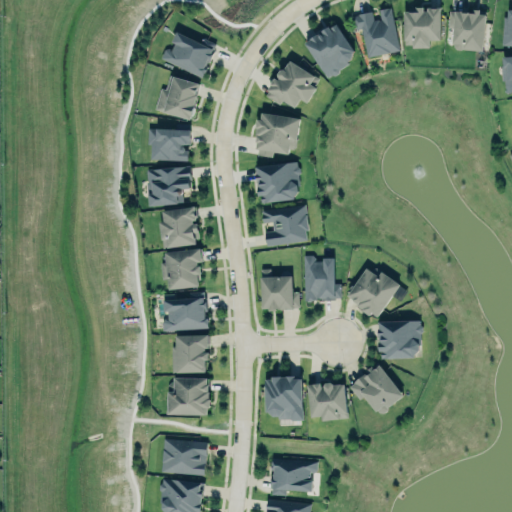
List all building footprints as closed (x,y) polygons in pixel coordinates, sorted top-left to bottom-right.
[(427,4),(439,4),(440,36),(428,36),(428,44),(412,45),(412,43),(404,43),(404,37),(403,8),(417,6),(417,3),(423,3),(423,7),(427,7),(427,4)] [(447,9),(447,26),(453,27),(451,40),(454,48),(461,48),(463,45),(483,48),(484,9),(480,9),(479,5),(475,4),(474,8),(454,7),(454,9),(447,9)] [(389,6),(398,48),(367,55),(361,26),(354,28),(352,14),(371,10),(372,18),(378,17),(378,18),(380,18),(378,8),(389,6)] [(511,9),(503,8),(499,41),(511,41),(511,9)] [(301,31),(327,21),(351,66),(327,78),(301,31)] [(176,28),(171,37),(173,43),(170,48),(165,47),(159,56),(200,76),(211,47),(208,43),(176,28)] [(511,54),(496,55),(511,66),(511,54)] [(274,75),(270,82),(271,82),(268,88),(269,89),(265,94),(278,103),(282,97),(294,105),(300,96),(306,100),(316,86),(310,82),(314,74),(289,58),(284,66),(286,69),(282,67),(280,68),(277,71),(277,75),(279,75),(277,78),(274,75)] [(168,78),(196,83),(195,116),(151,112),(168,78)] [(503,97),(511,96),(511,138),(511,139),(503,97)] [(261,109),(300,116),(295,145),(292,148),(288,147),(288,152),(272,149),(271,156),(256,153),(257,147),(255,147),(256,140),(255,140),(256,134),(254,133),(255,126),(254,126),(256,115),(260,116),(261,109)] [(147,126),(190,128),(189,142),(182,142),(182,144),(183,146),(183,147),(183,148),(187,148),(187,159),(149,157),(150,143),(146,143),(147,126)] [(256,163),(296,159),(300,197),(260,201),(256,163)] [(146,169),(190,165),(187,196),(148,203),(146,169)] [(260,208),(262,221),(271,220),(273,229),(264,230),(266,244),(306,238),(305,229),(308,229),(304,202),(260,208)] [(161,208),(163,219),(158,220),(162,246),(195,241),(195,237),(198,236),(197,229),(198,229),(197,220),(192,221),(192,218),(195,218),(195,214),(196,214),(194,205),(193,205),(193,204),(161,208)] [(164,250),(199,246),(200,254),(201,254),(202,259),(196,260),(197,264),(199,263),(200,271),(197,272),(198,284),(168,288),(167,278),(161,278),(159,260),(165,260),(164,250)] [(303,253),(303,299),(316,299),(316,296),(320,296),(320,299),(334,299),(334,297),(340,297),(340,281),(334,281),(334,255),(322,255),(322,259),(315,259),(315,256),(312,253),(303,253)] [(343,295),(366,264),(378,272),(382,267),(401,281),(375,317),(343,295)] [(261,306),(268,306),(268,309),(275,309),(275,307),(279,307),(279,308),(292,307),(292,306),(298,306),(298,289),(292,289),(291,273),(270,274),(270,266),(260,267),(260,275),(261,306)] [(162,292),(163,309),(166,309),(167,316),(163,316),(161,320),(161,328),(207,326),(207,316),(203,316),(203,310),(206,309),(205,300),(202,300),(202,296),(174,297),(174,292),(162,292)] [(374,347),(376,322),(415,313),(415,355),(387,357),(374,347)] [(170,344),(175,344),(174,333),(207,332),(207,346),(204,346),(204,350),(208,349),(208,358),(204,358),(205,370),(171,370),(170,344)] [(352,385),(377,366),(403,392),(377,416),(352,385)] [(264,377),(265,410),(268,410),(272,414),(277,414),(277,417),(288,416),(292,419),(302,418),(301,376),(294,376),(294,373),(286,374),(281,375),(281,374),(276,374),(271,374),(271,377),(267,377),(264,377)] [(173,375),(206,376),(206,383),(208,383),(208,389),(209,389),(209,397),(210,397),(209,406),(205,406),(205,413),(167,412),(167,389),(173,389),(173,375)] [(306,383),(310,415),(321,414),(322,419),(348,416),(343,382),(332,383),(332,382),(330,380),(326,380),(324,382),(324,385),(320,385),(320,381),(306,383)] [(163,437),(160,470),(204,474),(206,440),(163,437)] [(271,456),(270,469),(273,469),(273,473),(270,472),(269,486),(271,487),(271,492),(285,493),(286,487),(312,489),(312,478),(309,478),(310,471),(313,471),(316,468),(317,459),(271,456)] [(159,475),(203,480),(198,511),(162,511),(158,487),(159,475)] [(267,511),(269,501),(306,502),(306,511),(267,511)]
